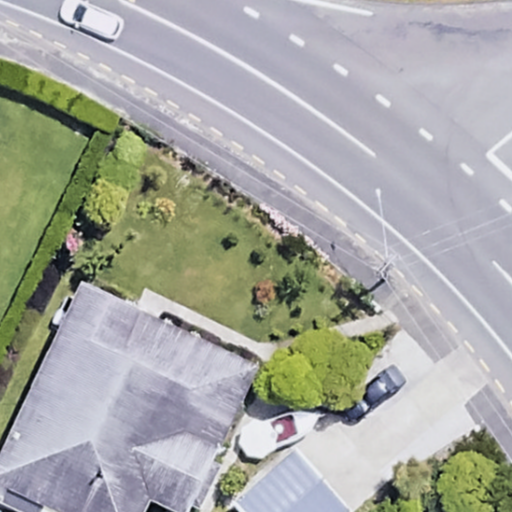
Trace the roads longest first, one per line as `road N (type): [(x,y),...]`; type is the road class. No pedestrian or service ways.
road 1 (trunk): [(108,0),(298,108),(429,221)]
road 2 (residential): [(429,221),(511,134)]
road 3 (trunk): [(429,221),(511,308)]
